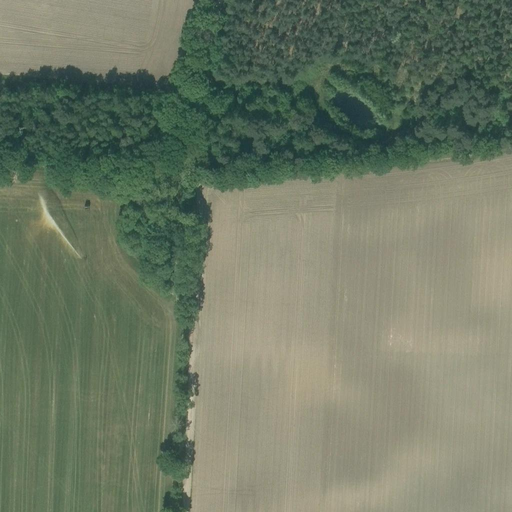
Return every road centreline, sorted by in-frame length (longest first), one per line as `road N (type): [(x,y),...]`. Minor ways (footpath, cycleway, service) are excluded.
road 1 (track): [(179,511),(200,180)]
road 2 (track): [(200,180),(511,141)]
road 3 (track): [(200,180),(217,0)]
